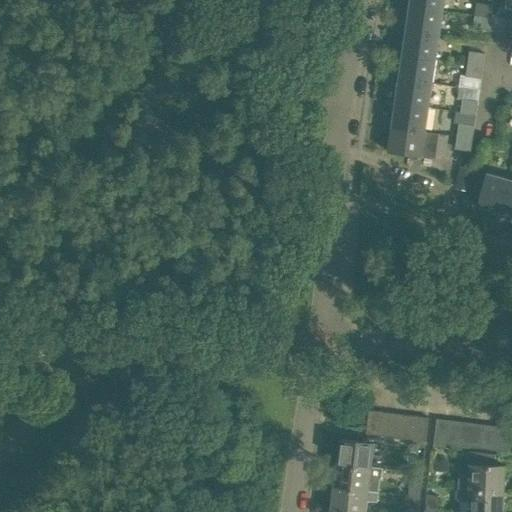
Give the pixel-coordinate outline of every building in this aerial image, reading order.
[(410,0),(410,8),(442,13),(443,0),(410,0)] [(491,14),(492,6),(476,3),(475,15),(490,18),(491,14)] [(442,13),(410,8),(406,32),(438,36),(442,13)] [(504,32),(506,16),(491,14),(490,18),(488,30),(504,32)] [(488,30),(490,18),(475,15),(473,27),(488,30)] [(438,36),(406,32),(403,55),(435,60),(438,36)] [(483,66),(485,54),(469,52),(467,64),(483,66)] [(435,60),(403,55),(399,79),(431,84),(435,60)] [(481,78),(483,66),(467,64),(466,76),(481,78)] [(399,79),(395,103),(428,108),(431,84),(399,79)] [(476,114),(478,102),(462,100),(460,112),(476,114)] [(428,108),(395,103),(392,127),(424,132),(428,108)] [(472,138),(474,126),(458,124),(457,136),(472,138)] [(424,132),(392,127),(388,151),(421,156),(424,132)] [(471,150),(472,138),(457,136),(455,148),(471,150)] [(456,187),(468,190),(473,170),(461,168),(456,187)] [(502,212),(511,181),(487,174),(478,205),(502,212)] [(511,180),(511,181),(502,212),(511,214),(511,180)] [(379,435),(382,412),(370,410),(367,434),(379,435)] [(393,413),(382,412),(379,435),(390,437),(393,413)] [(405,415),(393,413),(390,437),(402,438),(405,415)] [(405,415),(402,438),(413,440),(412,444),(413,444),(417,416),(405,415)] [(417,416),(413,444),(425,446),(429,418),(417,416)] [(445,448),(448,420),(436,418),(432,446),(445,448)] [(448,420),(445,448),(446,448),(446,444),(457,445),(460,422),(448,420)] [(472,423),(460,422),(457,445),(469,447),(472,423)] [(484,425),(472,423),(469,447),(481,448),(484,425)] [(484,425),(481,448),(493,450),(496,426),(484,425)] [(496,426),(493,450),(505,452),(508,428),(496,426)] [(340,439),(337,463),(372,467),(372,466),(373,454),(381,455),(383,440),(366,438),(366,442),(340,439)] [(458,476),(458,488),(505,490),(506,465),(495,465),(495,453),(467,452),(466,476),(458,476)] [(372,467),(337,463),(337,464),(333,464),(332,472),(336,473),(334,487),(379,492),(381,478),(382,479),(383,468),(372,466),(372,467)] [(408,496),(420,497),(422,482),(409,481),(408,496)] [(334,487),(331,510),(345,511),(366,511),(368,500),(378,502),(379,492),(334,487)] [(503,511),(505,490),(458,488),(457,500),(470,500),(469,511),(503,511)] [(425,511),(437,511),(438,496),(426,495),(425,511)] [(419,511),(420,497),(408,496),(407,511),(412,511),(419,511)]
